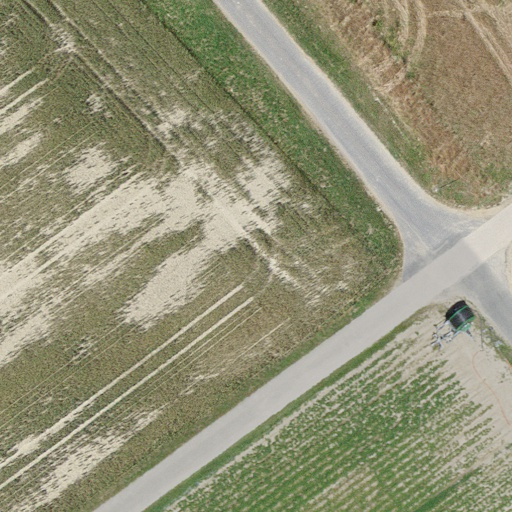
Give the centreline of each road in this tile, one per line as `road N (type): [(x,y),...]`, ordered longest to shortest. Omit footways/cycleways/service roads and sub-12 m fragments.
road 1 (track): [(120,511),(511,223)]
road 2 (track): [(511,323),(236,0)]
